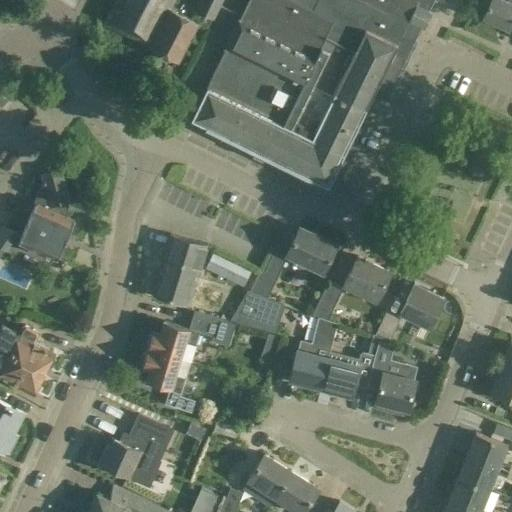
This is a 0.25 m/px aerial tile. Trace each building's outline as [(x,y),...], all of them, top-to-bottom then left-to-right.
[(173,0),(115,0),(104,25),(177,63),(197,23),(169,9),(173,0)] [(247,0),(190,120),(327,186),(343,154),(283,125),(326,38),(334,21),(292,0),(247,0)] [(222,0),(201,0),(200,2),(197,0),(193,9),(213,19),(221,4),(222,0)] [(292,0),(334,21),(326,38),(346,48),(334,74),(342,78),(334,94),(366,109),(377,115),(433,0),(292,0)] [(511,0),(507,0),(507,1),(505,0),(490,0),(482,18),(508,30),(511,21),(511,0)] [(346,48),(326,38),(283,125),(343,154),(366,109),(334,94),(342,78),(334,74),(346,48)] [(69,201),(60,168),(41,173),(43,182),(42,182),(33,203),(35,204),(18,242),(44,253),(43,255),(47,257),(48,255),(56,259),(74,220),(67,217),(68,202),(69,201)] [(17,234),(5,226),(0,233),(0,247),(5,251),(17,234)] [(299,227),(287,252),(326,271),(338,246),(299,227)] [(206,244),(170,234),(152,294),(188,304),(189,300),(209,306),(209,305),(220,308),(223,296),(213,293),(213,292),(194,286),(206,244)] [(260,270),(249,290),(267,298),(287,257),(273,251),(263,272),(260,270)] [(389,272),(357,256),(343,284),(376,300),(389,272)] [(317,317),(337,324),(337,323),(327,320),(343,288),(328,281),(314,316),(317,317)] [(443,298),(414,284),(400,312),(429,327),(443,298)] [(267,298),(249,290),(249,291),(231,321),(274,334),(285,305),(275,301),(267,298)] [(386,310),(375,336),(379,337),(378,341),(387,343),(389,339),(390,339),(401,316),(386,310)] [(146,343),(148,345),(147,348),(182,359),(190,361),(195,342),(198,343),(200,335),(198,334),(198,332),(212,336),(211,340),(228,345),(235,323),(193,311),(188,328),(163,321),(160,333),(152,331),(151,334),(148,335),(146,343)] [(289,379),(320,387),(329,352),(334,335),(337,324),(317,317),(310,343),(299,340),(289,379)] [(18,333),(2,324),(0,327),(0,375),(15,383),(32,392),(44,368),(51,366),(55,358),(53,351),(34,341),(37,334),(36,331),(25,325),(22,326),(18,333)] [(268,333),(265,344),(276,347),(279,336),(268,333)] [(394,345),(387,343),(378,341),(374,356),(371,365),(366,386),(378,390),(375,401),(407,409),(415,379),(384,371),(385,367),(387,368),(394,345)] [(511,343),(510,343),(501,367),(511,371),(511,343)] [(177,374),(182,359),(147,348),(142,366),(149,369),(146,381),(169,388),(164,404),(191,413),(195,400),(180,396),(182,392),(183,392),(187,377),(177,374)] [(363,353),(360,355),(359,360),(329,352),(320,387),(351,395),(354,383),(366,386),(371,365),(374,356),(363,353)] [(511,399),(511,371),(501,367),(491,391),(511,399)] [(0,450),(2,452),(22,413),(0,401),(0,450)] [(251,412),(232,405),(228,417),(247,424),(251,412)] [(107,445),(98,465),(116,473),(129,478),(149,487),(161,461),(160,460),(174,430),(157,423),(139,414),(129,435),(123,433),(120,441),(114,439),(111,447),(107,445)] [(190,421),(185,432),(200,439),(205,428),(190,421)] [(468,450),(466,455),(498,467),(507,445),(475,432),(468,450)] [(274,496),(290,470),(264,453),(247,479),(241,489),(268,506),(271,500),(274,496)] [(498,467),(466,455),(457,477),(489,490),(493,481),(498,467)] [(297,511),(302,511),(317,488),(290,470),(274,496),(297,511)] [(489,490),(457,477),(448,499),(480,511),(489,490)] [(97,493),(87,511),(167,511),(117,485),(109,500),(97,493)] [(201,487),(195,498),(215,507),(219,496),(201,487)] [(227,495),(221,511),(224,511),(234,511),(242,492),(229,488),(227,494),(227,495)] [(480,511),(448,499),(443,511),(480,511)] [(356,511),(339,501),(331,511),(356,511)]
